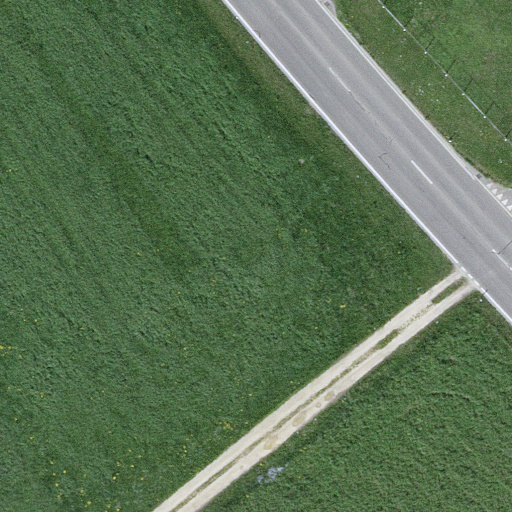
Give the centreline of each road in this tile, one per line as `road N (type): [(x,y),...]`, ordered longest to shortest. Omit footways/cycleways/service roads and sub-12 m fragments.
road 1 (track): [(180,511),(493,250)]
road 2 (primary): [(264,0),(511,270)]
